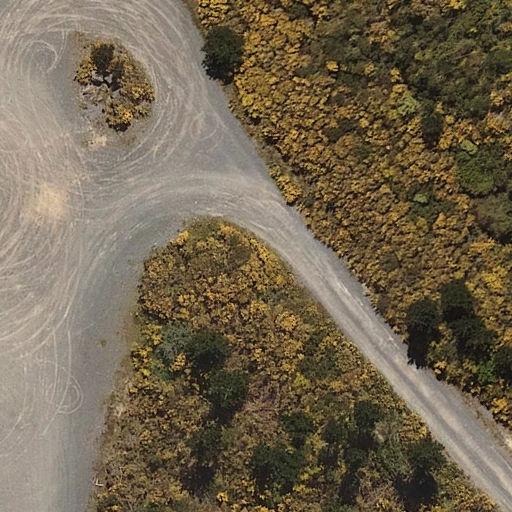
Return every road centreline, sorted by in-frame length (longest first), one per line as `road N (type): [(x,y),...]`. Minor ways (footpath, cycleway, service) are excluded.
road 1 (track): [(504,511),(286,250),(239,232),(192,227),(152,236),(124,269),(68,511)]
road 2 (track): [(143,0),(286,250)]
